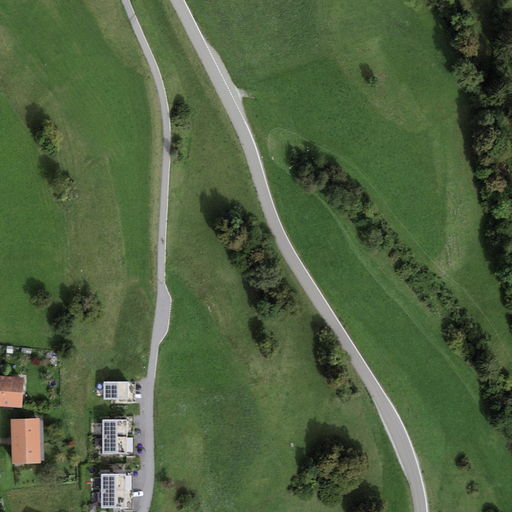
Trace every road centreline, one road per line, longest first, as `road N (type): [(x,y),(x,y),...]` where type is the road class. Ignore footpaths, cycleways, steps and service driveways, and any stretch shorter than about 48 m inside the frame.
road 1 (track): [(419,511),(394,429),(276,232),(245,131),(177,0)]
road 2 (track): [(144,511),(165,117),(159,79),(125,0)]
